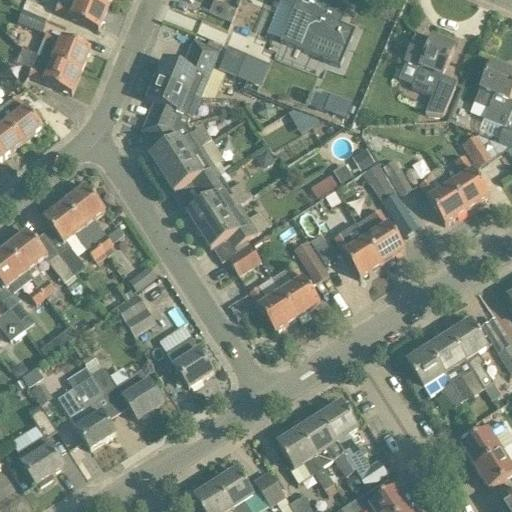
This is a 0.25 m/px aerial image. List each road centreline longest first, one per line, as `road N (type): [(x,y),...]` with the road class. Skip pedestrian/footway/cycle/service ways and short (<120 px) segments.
road 1 (residential): [(268,398),(100,146)]
road 2 (residential): [(452,511),(353,344)]
road 3 (residential): [(353,344),(511,250)]
road 4 (residential): [(133,480),(268,398)]
road 5 (residential): [(100,146),(155,0)]
road 6 (residential): [(0,217),(100,146)]
